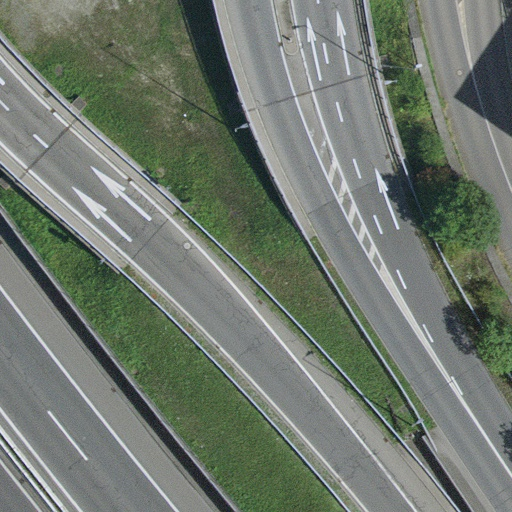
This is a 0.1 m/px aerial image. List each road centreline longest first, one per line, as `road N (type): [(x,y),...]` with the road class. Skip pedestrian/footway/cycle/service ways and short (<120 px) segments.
road 1 (motorway): [(391,511),(199,288),(0,101)]
road 2 (primary): [(247,0),(267,78),(302,153),(407,312)]
road 3 (primary): [(407,312),(320,0)]
road 4 (motorway): [(122,511),(0,359)]
road 5 (primary): [(511,475),(407,312)]
road 6 (unclassified): [(461,0),(511,158)]
